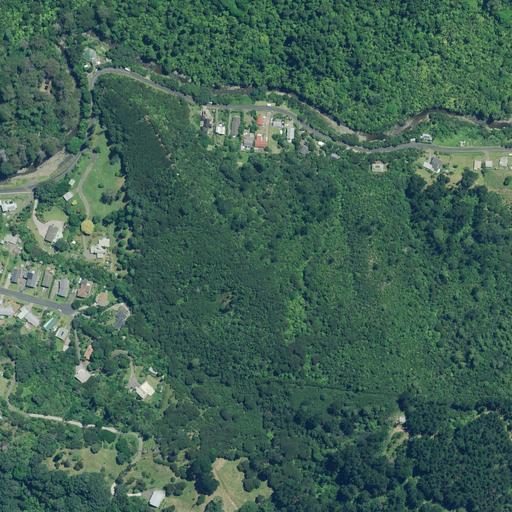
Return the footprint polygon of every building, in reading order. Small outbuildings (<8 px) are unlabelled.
[(91,58),(96,58),(96,52),(94,52),(95,49),(86,49),(86,62),(92,62),(93,65),(98,63),(97,59),(91,60),(91,58)] [(205,118),(205,116),(201,115),(201,120),(205,120),(204,127),(201,127),(201,131),(209,132),(209,128),(212,128),(212,123),(210,123),(210,119),(205,118)] [(236,117),(234,116),(233,122),(232,122),(231,134),(233,134),(233,137),(235,138),(236,135),(239,135),(240,124),(241,116),(236,116),(236,117)] [(265,117),(258,116),(257,126),(260,126),(260,125),(263,125),(263,121),(265,121),(265,117)] [(225,134),(225,127),(222,127),(222,124),(220,124),(220,127),(216,126),(216,133),(225,134)] [(241,145),(241,150),(244,150),(244,148),(247,148),(247,150),(249,150),(249,147),(253,147),(253,138),(254,138),(254,133),(250,133),(250,139),(244,139),(244,146),(241,145)] [(262,134),(258,134),(258,136),(257,136),(256,140),(255,146),(267,147),(268,141),(261,141),(262,134)] [(309,148),(304,145),(300,153),(305,155),(309,148)] [(443,161),(434,157),(431,164),(425,162),(423,166),(433,171),(438,173),(440,169),(439,169),(443,161)] [(508,160),(501,159),(499,165),(506,167),(508,160)] [(73,196),(70,191),(63,196),(67,201),(73,196)] [(14,203),(14,201),(11,202),(11,204),(8,204),(10,211),(16,210),(15,208),(17,208),(16,203),(14,203)] [(58,228),(50,225),(45,239),(52,242),(54,238),(55,238),(58,231),(57,231),(58,228)] [(18,238),(6,235),(4,240),(2,240),(1,243),(4,244),(5,241),(16,244),(18,238)] [(106,239),(106,237),(104,237),(104,240),(99,240),(99,244),(97,244),(96,246),(91,246),(91,253),(98,253),(97,258),(104,258),(104,253),(106,253),(106,247),(109,247),(109,239),(106,239)] [(23,271),(15,269),(12,281),(18,283),(20,277),(21,277),(23,271)] [(39,271),(33,269),(32,273),(29,272),(27,277),(28,278),(26,285),(35,287),(39,271)] [(54,274),(50,273),(46,272),(42,285),(50,287),(54,274)] [(61,279),(60,279),(60,287),(58,294),(66,297),(69,287),(68,279),(66,279),(66,277),(61,277),(61,279)] [(91,286),(90,286),(90,284),(88,284),(89,281),(81,279),(79,283),(82,284),(81,289),(79,289),(77,296),(86,298),(87,292),(90,292),(91,286)] [(108,294),(102,292),(101,296),(98,295),(97,299),(99,300),(98,305),(105,306),(108,294)] [(29,312),(24,306),(20,309),(22,312),(18,316),(21,319),(29,312)] [(14,313),(12,307),(8,308),(0,307),(0,315),(1,315),(2,314),(9,315),(14,313)] [(128,313),(123,308),(117,316),(121,319),(115,327),(119,330),(126,321),(125,320),(128,316),(126,315),(128,313)] [(40,321),(30,312),(25,318),(31,323),(31,322),(37,327),(40,323),(39,322),(40,321)] [(58,322),(54,318),(52,320),(51,319),(48,323),(47,322),(44,327),(45,328),(45,329),(48,331),(50,328),(52,330),(53,328),(54,329),(56,327),(55,326),(58,322)] [(60,328),(58,331),(56,336),(64,340),(69,331),(62,328),(60,328)] [(96,348),(90,345),(84,356),(91,359),(96,348)] [(91,376),(83,369),(76,377),(84,384),(91,376)] [(156,391),(146,382),(137,392),(144,398),(148,394),(151,396),(156,391)] [(164,495),(155,491),(150,503),(158,507),(164,495)]
